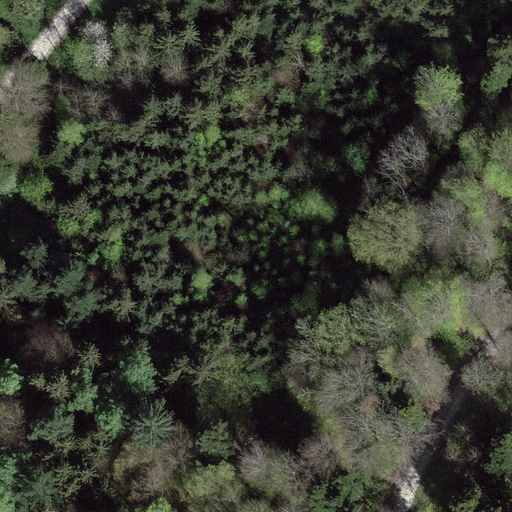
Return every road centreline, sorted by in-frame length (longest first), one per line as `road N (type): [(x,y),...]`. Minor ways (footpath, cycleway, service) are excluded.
road 1 (track): [(355,511),(334,279),(349,198),(415,112),(511,36)]
road 2 (track): [(511,327),(456,400),(401,511)]
road 3 (track): [(0,98),(78,0)]
